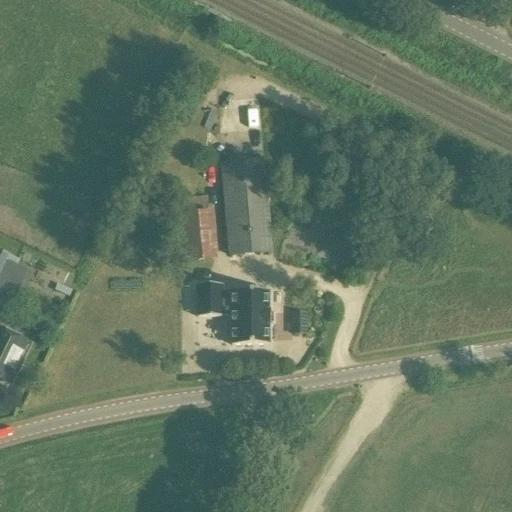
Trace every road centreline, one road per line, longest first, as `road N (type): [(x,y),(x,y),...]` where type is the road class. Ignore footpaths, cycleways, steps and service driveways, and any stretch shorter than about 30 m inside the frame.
road 1 (unclassified): [(0,439),(152,404),(511,349)]
road 2 (tertiary): [(511,53),(404,0)]
